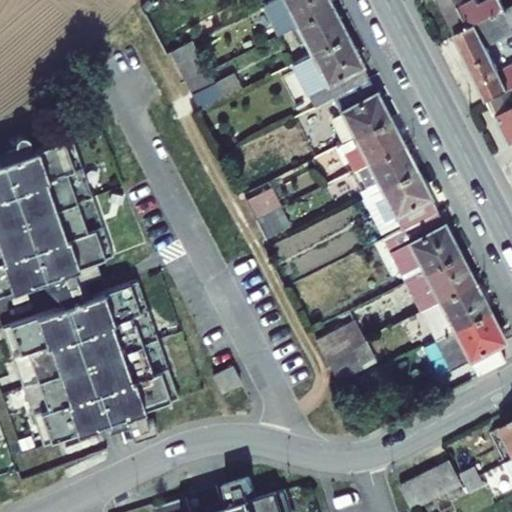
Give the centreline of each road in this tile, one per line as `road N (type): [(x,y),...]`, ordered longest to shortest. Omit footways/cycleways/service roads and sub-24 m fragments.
road 1 (residential): [(83,493),(201,441),(364,456)]
road 2 (tertiary): [(385,0),(511,246)]
road 3 (residential): [(364,456),(511,382)]
